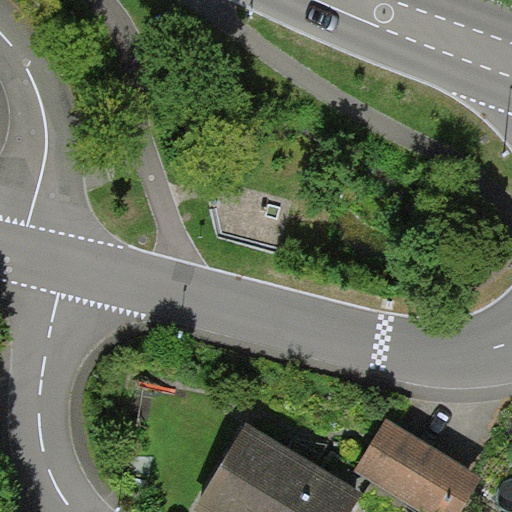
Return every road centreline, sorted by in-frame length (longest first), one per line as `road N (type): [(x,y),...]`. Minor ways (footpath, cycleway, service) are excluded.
road 1 (residential): [(511,346),(445,360),(370,347),(61,265)]
road 2 (residential): [(61,265),(37,386),(37,456),(66,511)]
road 3 (residential): [(0,51),(31,109),(43,155),(14,254)]
road 4 (primary): [(333,0),(511,64)]
